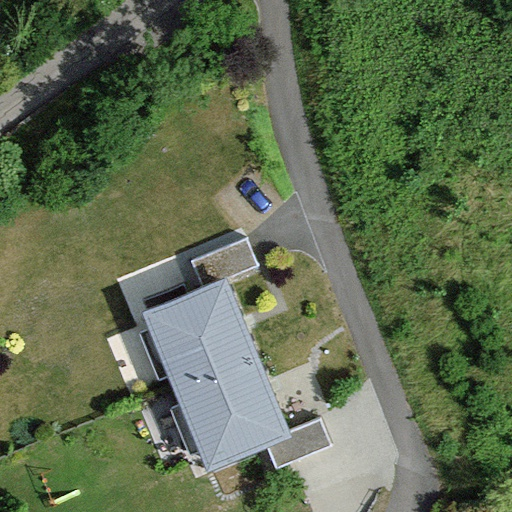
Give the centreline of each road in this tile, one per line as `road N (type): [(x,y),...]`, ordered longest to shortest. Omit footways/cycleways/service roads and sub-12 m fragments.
road 1 (unknown): [(276,0),(297,162),(408,449),(414,488)]
road 2 (residential): [(0,122),(145,0)]
